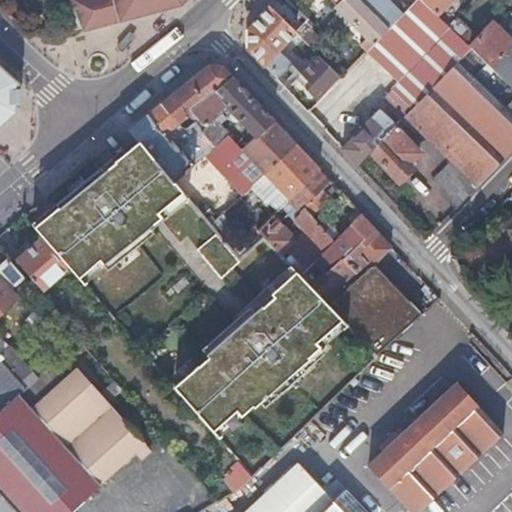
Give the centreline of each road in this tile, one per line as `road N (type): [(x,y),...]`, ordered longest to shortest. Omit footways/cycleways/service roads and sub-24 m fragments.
road 1 (residential): [(425,260),(204,19)]
road 2 (tertiary): [(85,123),(204,19)]
road 3 (residential): [(511,355),(425,260)]
road 4 (residential): [(511,174),(425,260)]
